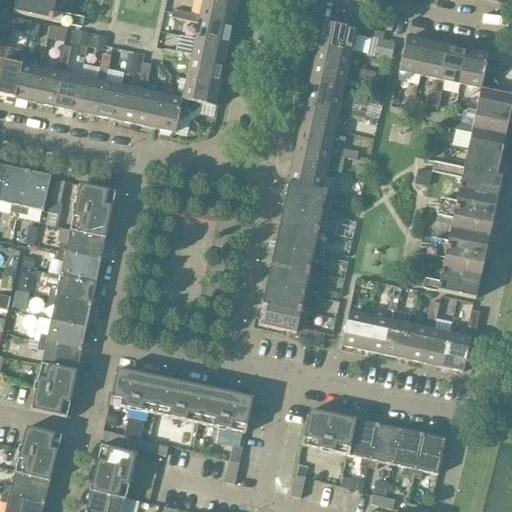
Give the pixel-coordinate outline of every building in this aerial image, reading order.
[(15,0),(12,15),(80,29),(82,21),(53,14),(55,0),(15,0)] [(236,9),(237,0),(202,0),(202,2),(236,9)] [(232,29),(236,9),(202,2),(199,18),(198,22),(232,29)] [(184,23),(185,15),(172,12),(170,20),(184,23)] [(227,49),(232,29),(198,22),(199,18),(185,15),(184,23),(197,25),(194,42),(227,49)] [(350,53),(354,37),(367,40),(369,32),(355,29),(355,32),(322,25),(317,46),(350,53)] [(41,44),(44,28),(32,26),(28,41),(41,44)] [(381,43),(383,35),(369,32),(367,40),(381,43)] [(86,50),(89,36),(73,33),(70,47),(86,50)] [(0,49),(7,51),(10,37),(2,35),(0,43),(0,49)] [(102,54),(105,40),(89,36),(86,50),(102,54)] [(419,78),(426,45),(405,40),(398,74),(419,78)] [(223,69),(227,49),(194,42),(190,58),(189,62),(223,69)] [(439,82),(446,49),(426,45),(419,78),(435,81),(439,82)] [(347,69),(350,53),(317,46),(313,66),(346,73),(347,69)] [(67,63),(69,50),(62,48),(59,62),(67,63)] [(0,98),(13,101),(20,67),(4,64),(7,51),(0,49),(0,98)] [(459,87),(466,53),(446,49),(439,82),(435,81),(432,95),(440,97),(443,83),(459,87)] [(175,62),(177,55),(163,52),(162,60),(175,62)] [(483,76),(487,58),(466,53),(459,87),(479,91),(480,91),(483,76)] [(219,89),(223,69),(189,62),(190,58),(177,55),(175,62),(189,65),(185,81),(219,89)] [(137,69),(139,61),(137,57),(130,56),(128,68),(137,69)] [(107,72),(110,59),(102,57),(99,70),(107,72)] [(53,110),(60,76),(64,77),(67,63),(59,62),(56,75),(40,72),(33,105),(53,110)] [(147,81),(150,67),(142,66),(139,79),(147,81)] [(342,93),(345,77),(346,73),(313,66),(309,86),(342,93)] [(33,105),(40,72),(20,67),(13,101),(33,105)] [(359,80),(361,72),(347,69),(346,73),(345,77),(359,80)] [(93,118),(100,85),(104,86),(107,72),(99,70),(96,84),(80,80),(72,114),(93,118)] [(372,83),(374,75),(361,72),(359,80),(372,83)] [(72,114),(80,80),(64,77),(60,76),(53,110),(72,114)] [(493,83),(490,77),(483,76),(480,91),(493,83)] [(133,127),(140,93),(144,94),(147,81),(139,79),(136,93),(120,89),(113,123),(133,127)] [(214,110),(219,89),(185,81),(181,102),(190,115),(194,112),(196,106),(214,110)] [(494,94),(496,87),(493,83),(480,91),(494,94)] [(120,89),(104,86),(100,85),(93,118),(113,123),(120,89)] [(338,109),(342,93),(309,86),(304,106),(338,113),(338,109)] [(508,119),(511,101),(511,97),(494,94),(480,91),(479,91),(475,111),(508,119)] [(153,131),(160,98),(144,94),(140,93),(133,127),(153,131)] [(437,110),(440,97),(432,95),(429,108),(437,110)] [(185,119),(190,115),(181,102),(160,98),(153,131),(174,136),(178,117),(185,119)] [(333,133),(337,117),(338,113),(304,106),(300,126),(333,133)] [(350,120),(352,112),(338,109),(338,113),(337,117),(350,120)] [(504,139),(508,119),(475,111),(471,127),(471,131),(504,139)] [(364,123),(365,115),(352,112),(350,120),(364,123)] [(456,132),(458,125),(445,122),(443,130),(456,132)] [(500,159),(504,139),(471,131),(471,127),(458,125),(456,132),(470,135),(466,151),(500,159)] [(330,149),(333,133),(300,126),(296,146),(329,153),(330,149)] [(325,173),(328,157),(329,153),(296,146),(291,166),(325,173)] [(342,160),(343,152),(330,149),(329,153),(328,157),(342,160)] [(495,178),(500,159),(466,151),(462,171),(448,168),(446,177),(460,180),(462,172),(495,179),(495,178)] [(355,163),(357,155),(343,152),(342,160),(355,163)] [(446,177),(448,168),(433,165),(431,174),(446,177)] [(320,193),(325,173),(291,166),(287,186),(320,193)] [(26,174),(4,169),(0,188),(0,204),(10,207),(9,214),(18,216),(26,174)] [(474,301),(496,202),(501,180),(495,178),(495,179),(462,172),(460,180),(455,204),(451,220),(446,244),(443,260),(436,293),(474,301)] [(42,214),(50,179),(26,174),(18,216),(26,218),(28,211),(42,214)] [(359,191),(359,179),(341,178),(340,190),(359,191)] [(54,182),(49,203),(59,206),(64,184),(54,182)] [(323,237),(332,196),(332,195),(320,193),(287,186),(278,227),(323,237)] [(114,195),(79,187),(69,233),(104,241),(114,195)] [(451,220),(455,204),(440,201),(436,217),(451,220)] [(340,218),(340,239),(355,239),(354,218),(340,218)] [(315,276),(323,237),(278,227),(270,266),(315,276)] [(66,247),(69,233),(59,231),(56,244),(59,245),(66,247)] [(104,241),(69,233),(66,247),(59,245),(57,254),(100,263),(104,241)] [(443,260),(446,244),(431,241),(428,257),(443,260)] [(100,263),(57,254),(55,262),(62,264),(59,278),(95,286),(100,263)] [(13,275),(15,263),(8,261),(5,273),(13,275)] [(306,316),(315,276),(270,266),(261,308),(266,309),(266,308),(300,314),(306,316)] [(56,292),(59,278),(49,276),(43,298),(47,299),(49,290),(56,292)] [(95,286),(59,278),(56,292),(49,290),(47,299),(90,308),(95,286)] [(53,309),(46,308),(47,299),(43,298),(27,295),(23,317),(50,323),(53,309)] [(395,311),(398,297),(390,296),(387,309),(395,311)] [(0,310),(6,312),(8,300),(0,298),(0,310)] [(90,308),(47,299),(46,308),(53,309),(50,323),(85,330),(90,308)] [(435,320),(438,306),(430,304),(427,318),(435,320)] [(296,331),(300,314),(266,308),(266,309),(262,329),(289,334),(295,336),(294,338),(308,341),(310,333),(296,331)] [(381,357),(388,324),(392,324),(395,311),(387,309),(384,323),(368,319),(361,353),(381,357)] [(475,328),(478,315),(470,313),(467,327),(475,328)] [(361,353),(368,319),(347,315),(340,348),(361,353)] [(421,366),(428,332),(432,333),(435,320),(427,318),(424,331),(408,328),(401,361),(421,366)] [(85,330),(50,323),(47,336),(40,335),(38,344),(80,353),(85,330)] [(401,361),(408,328),(392,324),(388,324),(381,357),(401,361)] [(462,374),(469,341),(472,342),(475,328),(467,327),(464,340),(448,336),(441,370),(462,374)] [(441,370),(448,336),(432,333),(428,332),(421,366),(441,370)] [(321,344),(323,336),(310,333),(308,341),(321,344)] [(80,353),(38,344),(36,352),(43,354),(40,367),(75,375),(80,353)] [(75,375),(40,367),(30,413),(66,420),(75,375)] [(162,382),(116,372),(108,407),(154,417),(162,382)] [(198,426),(206,391),(162,382),(154,417),(198,426)] [(244,436),(252,401),(206,391),(198,426),(244,436)] [(346,458),(354,423),(308,413),(301,448),(346,458)] [(129,417),(125,434),(142,438),(146,421),(129,417)] [(367,470),(376,428),(354,423),(346,458),(360,461),(358,468),(367,470)] [(391,468),(399,432),(376,428),(367,470),(376,472),(377,465),(391,468)] [(60,439),(25,430),(13,475),(49,484),(60,439)] [(412,479),(421,437),(399,432),(391,468),(404,471),(403,478),(412,479)] [(167,449),(104,434),(101,443),(165,459),(167,449)] [(436,477),(444,442),(421,437),(412,479),(420,481),(422,474),(436,477)] [(100,448),(89,493),(124,502),(135,457),(100,448)] [(228,463),(238,465),(240,456),(230,454),(228,463)] [(228,463),(228,465),(224,485),(233,487),(238,465),(228,463)] [(297,466),(294,477),(304,479),(306,469),(297,466)] [(49,484),(13,475),(10,489),(3,487),(1,495),(43,506),(49,484)] [(304,480),(294,478),(290,499),(299,501),(304,480)] [(89,493),(84,511),(121,511),(124,502),(89,493)] [(41,511),(43,506),(1,495),(0,499),(0,504),(6,506),(4,511),(41,511)] [(391,511),(393,503),(372,497),(370,507),(389,511),(391,511)]
